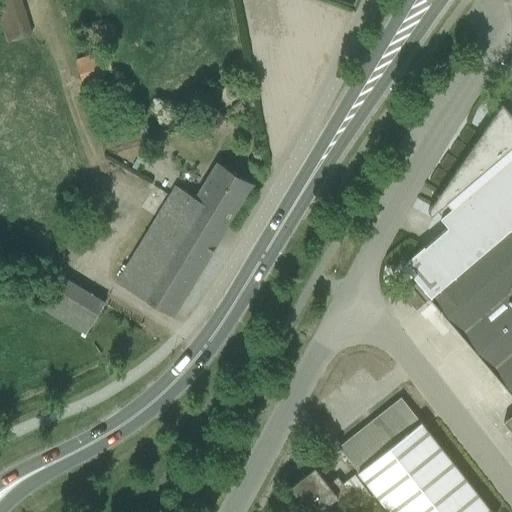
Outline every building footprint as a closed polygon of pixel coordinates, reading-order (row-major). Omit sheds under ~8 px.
[(31,33),(21,0),(0,0),(0,20),(6,41),(31,33)] [(82,81),(113,73),(106,50),(75,59),(82,81)] [(511,106),(507,110),(502,103),(440,194),(433,204),(428,211),(432,215),(436,210),(441,217),(440,218),(448,227),(431,242),(403,266),(417,283),(404,294),(402,296),(415,311),(430,300),(511,395),(511,414),(504,422),(511,431),(511,106)] [(173,316),(252,184),(218,164),(197,199),(175,186),(117,282),(173,316)] [(86,330),(101,296),(60,278),(45,313),(86,330)] [(491,511),(480,497),(401,397),(338,447),(390,511),(491,511)] [(327,483),(316,469),(292,487),(311,511),(313,511),(333,497),(344,511),(370,493),(355,475),(342,485),(336,476),(327,483)]
